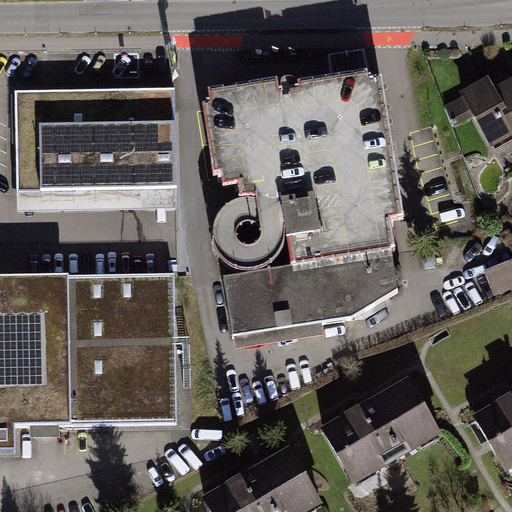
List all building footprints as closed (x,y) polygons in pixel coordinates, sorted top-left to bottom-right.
[(232,184),(234,198),(230,199),(220,204),(213,213),(209,224),(208,235),(212,246),(219,255),(228,261),(239,264),(251,263),(261,258),(269,250),(274,239),(275,241),(280,241),(284,271),(389,255),(384,225),(395,223),(373,69),(368,70),(365,53),(329,58),(331,75),(200,93),(215,186),(232,184)] [(511,82),(509,78),(485,91),(511,141),(511,82)] [(479,80),(454,93),(457,99),(442,107),(452,126),(468,118),(487,155),(511,142),(485,91),(479,80)] [(174,91),(16,92),(20,211),(179,209),(174,91)] [(389,255),(215,281),(224,339),(340,321),(395,290),(389,255)] [(511,269),(508,260),(481,271),(491,296),(511,286),(511,269)] [(0,277),(0,448),(13,448),(13,425),(180,424),(176,273),(0,277)] [(398,381),(312,432),(347,490),(433,439),(398,381)] [(511,392),(466,420),(500,475),(511,467),(511,392)] [(282,449),(193,497),(201,511),(308,511),(315,508),(282,449)]
